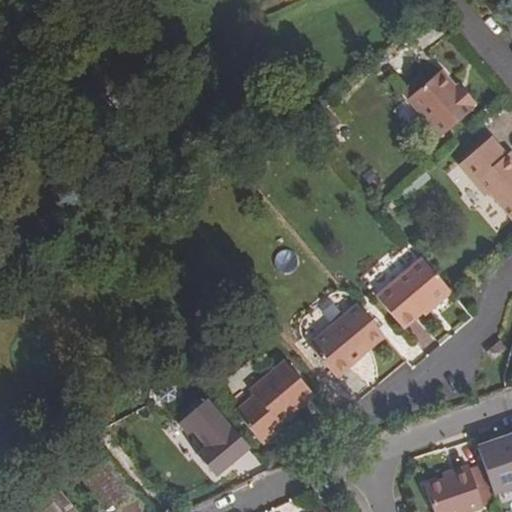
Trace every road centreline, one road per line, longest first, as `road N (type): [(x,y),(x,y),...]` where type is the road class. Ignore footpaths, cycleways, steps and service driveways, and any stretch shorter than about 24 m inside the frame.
road 1 (residential): [(378,414),(484,339),(500,285),(511,274)]
road 2 (residential): [(511,403),(355,457)]
road 3 (residential): [(355,457),(226,511)]
